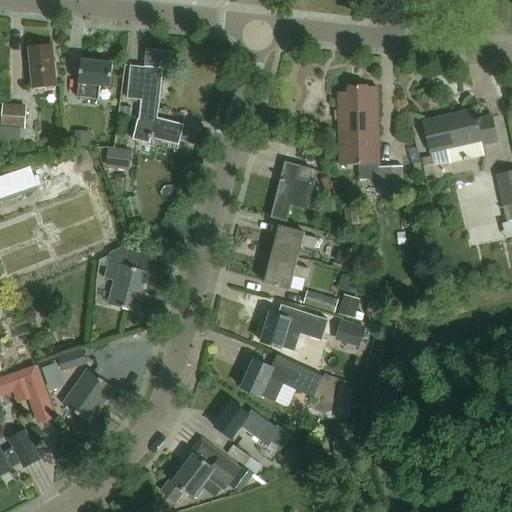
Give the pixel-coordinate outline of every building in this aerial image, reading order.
[(32,88),(57,86),(53,44),(28,46),(32,88)] [(110,86),(113,62),(81,59),(77,96),(99,99),(101,85),(110,86)] [(180,144),(185,125),(158,118),(163,68),(145,66),(145,67),(131,65),(128,98),(142,99),(140,119),(138,118),(133,139),(151,143),(151,137),(180,144)] [(379,168),(378,89),(368,89),(367,87),(346,88),(346,93),(338,94),(340,166),(359,165),(360,181),(379,180),(379,196),(404,195),(404,168),(379,168)] [(25,131),(27,107),(3,105),(1,128),(0,127),(0,139),(20,141),(20,131),(25,131)] [(426,123),(432,152),(448,149),(452,163),(482,156),(480,146),(496,142),(491,119),(477,122),(475,112),(426,123)] [(128,171),(131,150),(109,148),(107,169),(128,171)] [(307,211),(315,182),(310,181),(313,170),(286,163),(271,219),(287,223),(291,207),(307,211)] [(511,170),(496,175),(506,220),(511,218),(511,170)] [(272,256),(298,262),(302,246),(315,250),(317,240),(305,237),(305,233),(280,227),(272,256)] [(151,255),(132,250),(123,248),(111,252),(104,278),(115,281),(112,290),(116,291),(113,305),(137,311),(151,255)] [(297,266),(298,262),(272,256),(265,285),(290,291),(291,289),(300,291),(303,280),(307,281),(310,270),(297,266)] [(339,300),(308,291),(304,304),(335,313),(339,300)] [(365,314),(356,311),(360,299),(343,295),(338,314),(340,314),(340,315),(362,322),(365,314)] [(314,316),(274,303),(261,343),(283,350),(283,349),(295,353),(301,334),(314,339),(318,327),(311,325),(314,316)] [(358,348),(365,329),(342,321),(336,341),(358,348)] [(63,370),(87,363),(83,351),(59,358),(63,370)] [(284,384),(302,393),(312,372),(279,357),(273,370),(254,361),(241,389),(261,398),(261,397),(275,403),(284,384)] [(34,363),(0,375),(0,394),(12,390),(16,402),(28,397),(37,421),(54,415),(34,363)] [(90,423),(115,389),(88,369),(63,403),(90,423)] [(252,411),(249,415),(233,403),(214,428),(231,441),(242,428),(263,444),(274,428),(252,411)] [(333,441),(353,440),(352,429),(332,430),(333,441)] [(24,466),(39,458),(24,430),(10,438),(14,447),(2,453),(0,450),(0,475),(10,470),(8,466),(21,459),(24,466)] [(231,488),(243,472),(209,446),(202,455),(201,454),(198,458),(194,455),(174,482),(171,480),(162,492),(177,503),(185,492),(194,499),(209,479),(227,493),(231,488)] [(246,468),(257,477),(264,468),(235,446),(228,455),(246,468)] [(270,486),(257,477),(246,468),(243,472),(231,488),(241,495),(270,486)]
